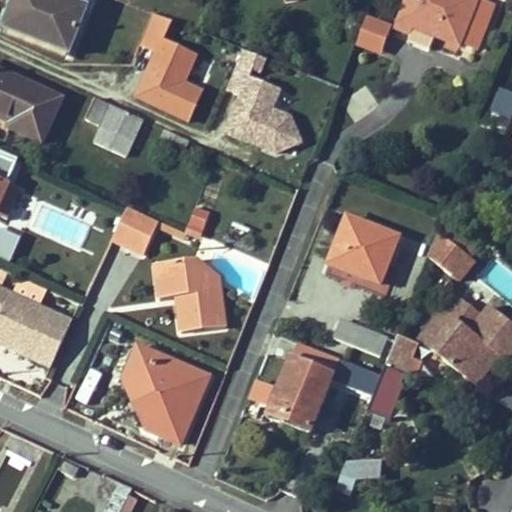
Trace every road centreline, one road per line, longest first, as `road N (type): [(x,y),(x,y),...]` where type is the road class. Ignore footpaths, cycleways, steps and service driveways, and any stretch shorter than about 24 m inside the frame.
road 1 (residential): [(338,137),(195,488)]
road 2 (residential): [(195,488),(0,402)]
